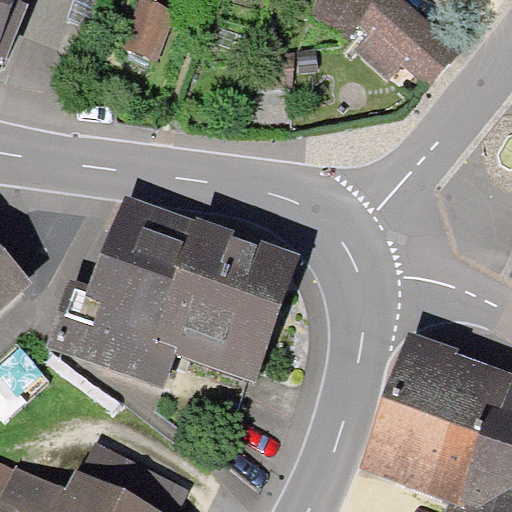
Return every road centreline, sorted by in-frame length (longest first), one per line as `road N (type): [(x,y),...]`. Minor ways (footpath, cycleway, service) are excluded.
road 1 (secondary): [(0,152),(250,191),(326,221),(347,248)]
road 2 (secondary): [(347,248),(363,287),(356,376),(333,453),(303,511)]
road 3 (tertiary): [(347,248),(485,80)]
road 4 (unclassified): [(511,323),(347,248)]
